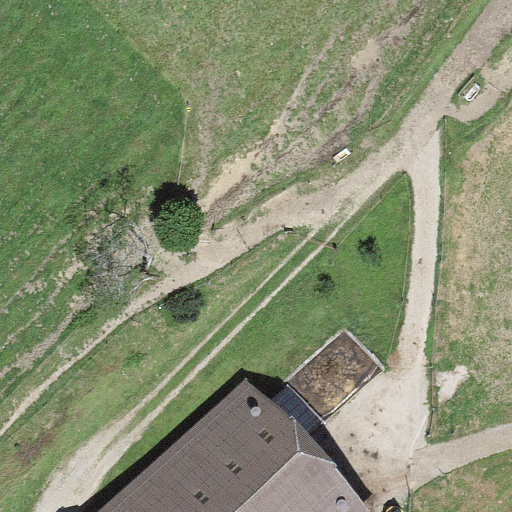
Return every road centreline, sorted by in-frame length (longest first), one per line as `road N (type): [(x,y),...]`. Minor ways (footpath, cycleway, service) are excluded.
road 1 (track): [(419,125),(57,511)]
road 2 (track): [(419,125),(426,201),(410,366),(412,448),(424,463),(511,435)]
road 3 (track): [(511,10),(419,125)]
